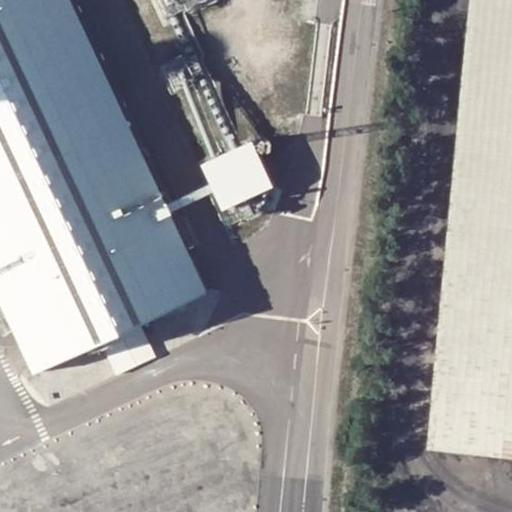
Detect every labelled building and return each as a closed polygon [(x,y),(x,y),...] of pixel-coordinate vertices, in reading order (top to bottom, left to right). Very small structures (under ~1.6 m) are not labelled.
[(71,0),(0,0),(0,308),(30,372),(207,289),(71,0)] [(511,465),(511,0),(471,0),(429,458),(511,465)] [(221,153),(244,143),(224,102),(202,113),(221,153)] [(202,164),(222,210),(275,187),(254,141),(202,164)] [(138,361),(156,351),(144,328),(126,337),(138,361)]
